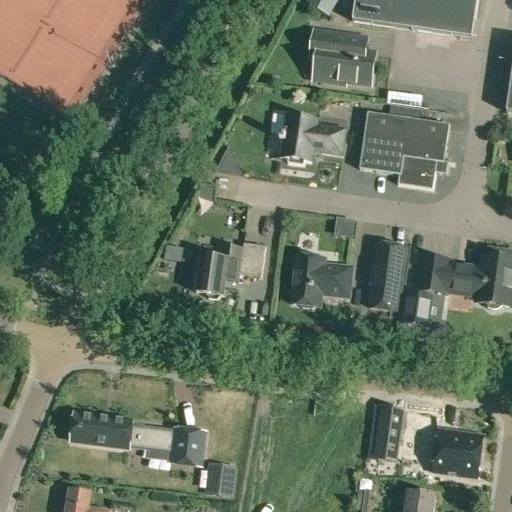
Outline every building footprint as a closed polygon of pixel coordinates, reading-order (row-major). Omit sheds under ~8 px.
[(309,0),(307,6),(330,18),(340,0),(309,0)] [(356,0),(353,23),(418,32),(473,40),(478,0),(356,0)] [(367,40),(315,33),(311,62),(317,63),(314,82),(346,87),(346,84),(371,88),(376,56),(365,54),(367,40)] [(450,127),(368,115),(360,171),(400,177),(398,187),(433,192),(436,174),(446,176),(448,164),(445,163),(450,127)] [(318,122),(288,118),(285,137),(281,136),(278,159),(289,161),(289,165),(304,167),(304,163),(312,164),(314,153),(342,157),(346,132),(317,127),(318,122)] [(497,128),(495,143),(510,145),(511,130),(497,128)] [(45,232),(33,228),(27,247),(40,251),(45,232)] [(223,299),(225,282),(226,275),(262,280),(266,249),(244,245),(243,251),(221,247),(219,260),(196,257),(193,275),(199,276),(196,295),(207,296),(209,301),(218,302),(221,298),(223,299)] [(378,246),(370,310),(397,313),(406,250),(378,246)] [(502,308),(511,309),(511,304),(511,251),(488,249),(487,258),(484,257),(482,270),(450,266),(450,263),(423,259),(418,292),(430,294),(444,296),(446,296),(446,294),(478,298),(477,304),(486,305),(489,310),(493,312),(498,311),(502,308)] [(325,261),(297,258),(292,306),(301,307),(303,310),(313,311),(316,309),(320,309),(321,296),(349,299),(352,270),(324,267),(325,261)] [(444,296),(430,294),(430,298),(409,296),(405,325),(427,328),(427,327),(439,329),(444,296)] [(374,408),(368,460),(396,463),(402,412),(374,408)] [(298,416),(270,412),(264,453),(280,456),(278,471),(305,475),(311,439),(295,437),(298,416)] [(134,422),(74,415),(70,445),(130,452),(131,450),(172,455),(170,466),(202,470),(207,434),(175,430),(174,433),(134,428),(134,422)] [(353,423),(325,420),(319,461),(335,463),(334,473),(361,477),(366,444),(351,441),(353,423)] [(477,480),(483,438),(440,432),(434,474),(477,480)] [(238,468),(209,465),(205,497),(233,501),(238,468)] [(67,511),(102,511),(90,510),(92,495),(71,491),(67,511)] [(366,492),(362,511),(372,511),(375,493),(366,492)] [(405,511),(434,511),(436,497),(408,493),(405,511)]
